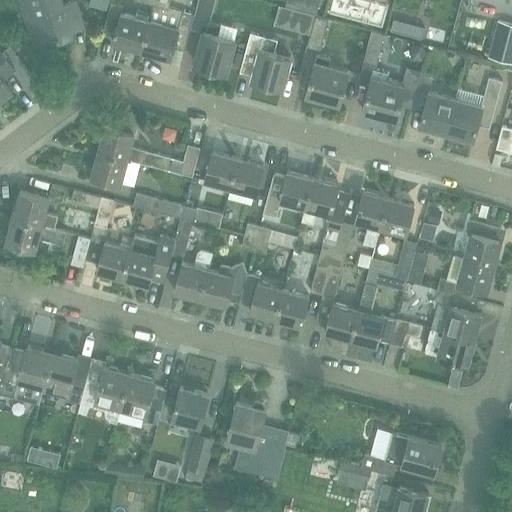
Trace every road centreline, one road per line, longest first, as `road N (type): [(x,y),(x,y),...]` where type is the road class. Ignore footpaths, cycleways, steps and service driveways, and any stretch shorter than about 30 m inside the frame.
road 1 (residential): [(0,159),(84,92),(123,86),(511,189)]
road 2 (residential): [(493,418),(0,281)]
